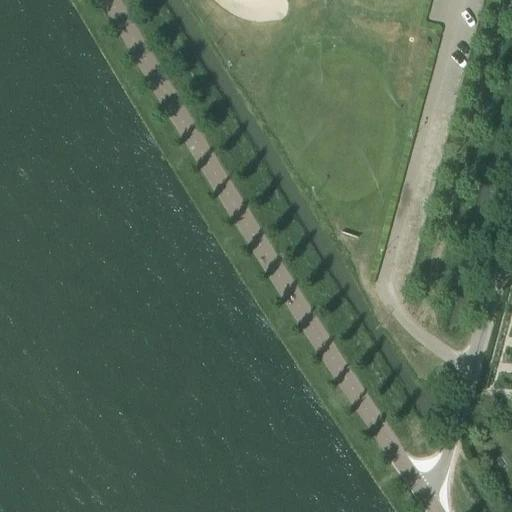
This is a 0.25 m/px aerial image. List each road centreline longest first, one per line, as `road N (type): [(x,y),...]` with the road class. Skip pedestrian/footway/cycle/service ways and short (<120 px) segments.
road 1 (unclassified): [(421,490),(109,0)]
road 2 (unclassified): [(421,490),(433,482),(448,446),(511,217)]
